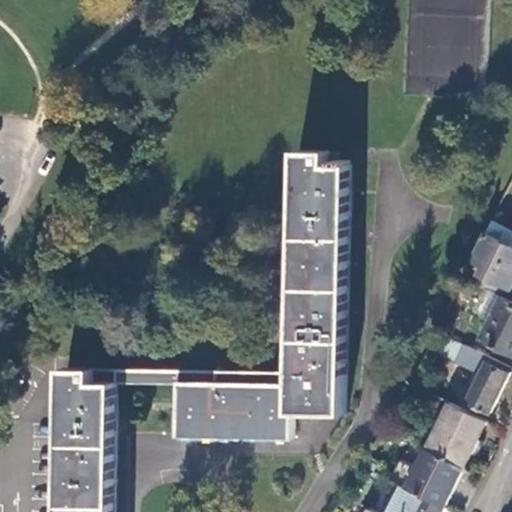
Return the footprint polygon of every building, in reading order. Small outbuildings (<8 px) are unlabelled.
[(296,375),(295,413),(348,413),(354,160),(338,160),(338,165),(332,165),(332,153),(301,152),(296,375)] [(511,201),(506,198),(497,216),(495,220),(509,228),(511,228),(511,201)] [(509,228),(495,220),(488,235),(490,236),(477,261),(488,267),(484,276),(511,289),(511,246),(502,242),(509,228)] [(511,246),(511,228),(509,228),(502,242),(511,246)] [(505,297),(511,300),(511,297),(511,289),(484,276),(479,285),(505,297)] [(447,322),(462,329),(476,301),(461,293),(447,322)] [(511,353),(511,300),(505,297),(484,340),(511,353)] [(511,372),(511,373),(511,371),(511,368),(489,357),(464,345),(456,361),(481,375),(467,401),(493,414),(511,376),(511,372)] [(65,511),(117,511),(120,411),(120,384),(121,371),(69,370),(68,409),(65,511)] [(121,371),(120,384),(182,385),(182,372),(121,371)] [(295,413),(296,375),(182,372),(182,385),(182,437),(212,437),(294,439),(295,413)] [(467,468),(489,422),(452,403),(429,449),(467,468)] [(397,433),(387,428),(364,467),(375,472),(397,433)] [(447,508),(467,468),(429,449),(409,489),(447,508)] [(377,511),(373,510),(372,511),(445,511),(447,508),(409,489),(405,487),(393,511),(377,511)]
